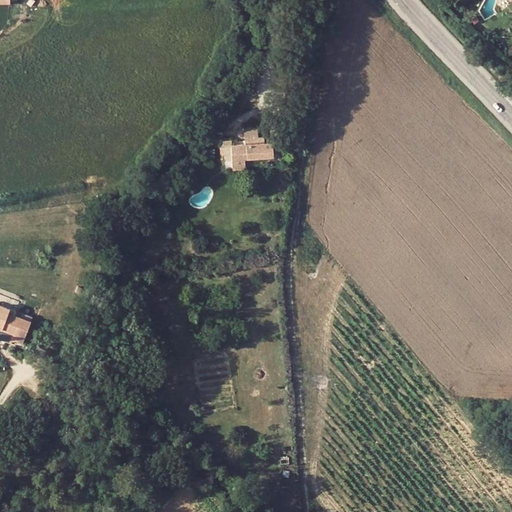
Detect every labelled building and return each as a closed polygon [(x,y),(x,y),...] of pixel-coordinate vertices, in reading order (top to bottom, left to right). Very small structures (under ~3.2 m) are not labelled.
[(248,165),(247,161),(246,151),(273,148),(272,139),(264,140),(263,133),(259,134),(257,122),(243,124),(246,140),(221,142),(224,157),(231,156),(233,167),(248,165)] [(238,125),(226,127),(227,134),(239,132),(238,125)] [(273,148),(246,151),(247,161),(274,158),(273,148)] [(0,303),(0,324),(16,332),(14,335),(15,336),(24,340),(33,319),(18,312),(20,308),(12,305),(11,308),(0,303)] [(16,332),(0,324),(0,335),(13,340),(15,336),(14,335),(16,332)]
